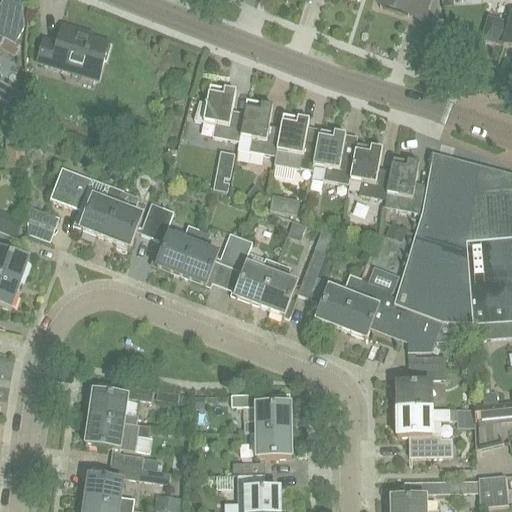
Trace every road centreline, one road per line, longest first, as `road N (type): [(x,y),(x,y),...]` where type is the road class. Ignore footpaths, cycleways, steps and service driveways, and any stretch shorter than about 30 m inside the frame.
road 1 (residential): [(351,511),(348,423),(332,386),(103,301),(66,320),(43,356),(18,511)]
road 2 (tertiary): [(511,138),(331,79),(144,0)]
